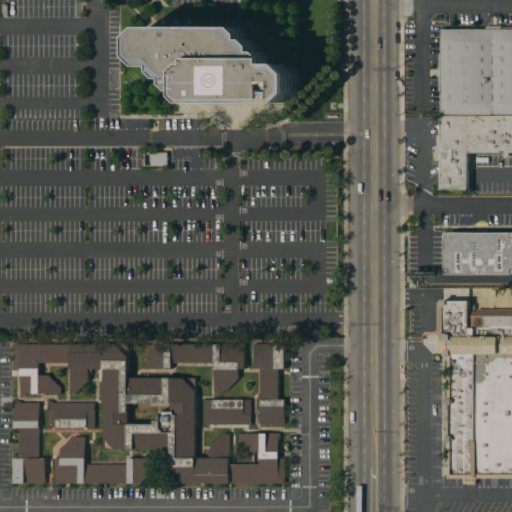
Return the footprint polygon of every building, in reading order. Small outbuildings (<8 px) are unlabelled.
[(141,38),(150,28),(245,28),(252,34),(252,41),(258,41),(265,47),(265,52),(269,52),(277,59),(277,65),(292,65),(302,74),(302,93),(292,103),(196,103),(190,98),(190,91),(184,91),(177,84),(177,79),(172,79),(165,73),(165,67),(151,67),(141,58),(141,38)] [(511,116),(441,116),(441,29),(511,29),(511,116)] [(511,152),(468,152),(468,189),(441,189),(441,161),(435,161),(435,149),(441,149),(441,116),(511,116),(511,152)] [(167,152),(167,165),(151,165),(151,152),(167,152)] [(511,274),(446,274),(446,270),(445,270),(445,239),(447,239),(447,234),(451,234),(451,233),(510,233),(510,234),(511,234),(511,274)] [(511,337),(451,338),(445,338),(445,301),(469,301),(469,316),(511,316),(511,337)] [(511,478),(476,478),(476,484),(463,484),(463,478),(448,478),(448,439),(445,439),(445,402),(448,402),(448,352),(451,350),(451,338),(511,337),(511,478)] [(171,449),(137,449),(137,451),(131,451),(131,449),(103,449),(103,369),(88,369),(88,381),(76,393),(69,393),(70,363),(39,363),(39,375),(48,375),(61,387),(60,394),(25,394),(25,395),(20,395),(20,369),(14,369),(14,348),(20,348),(20,344),(70,344),(70,343),(128,344),(128,377),(195,378),(195,458),(211,458),(211,445),(224,433),(229,433),(230,465),(260,464),(260,452),(251,452),(238,440),(238,433),(280,433),(280,440),(278,440),(278,458),(285,458),(285,483),(171,484),(171,449)] [(245,344),(245,369),(239,369),(239,378),(226,391),(224,391),(224,392),(218,392),(218,390),(214,391),(214,362),(171,364),(171,368),(147,369),(146,356),(159,344),(245,344)] [(285,369),(278,369),(278,400),(285,400),(285,424),(260,424),(260,398),(258,398),(258,394),(260,394),(260,368),(254,368),(254,344),(284,344),(285,369)] [(205,425),(204,400),(250,399),(251,424),(205,425)] [(14,458),(21,458),(21,428),(14,428),(14,401),(20,401),(20,402),(39,402),(39,458),(45,458),(45,483),(14,483),(14,458)] [(48,428),(48,401),(52,401),(52,403),(94,403),(94,427),(48,428)] [(85,436),(85,465),(128,465),(128,458),(147,458),(147,457),(152,457),(153,471),(141,483),(55,483),(54,458),(60,458),(60,449),(72,437),(85,436)]
